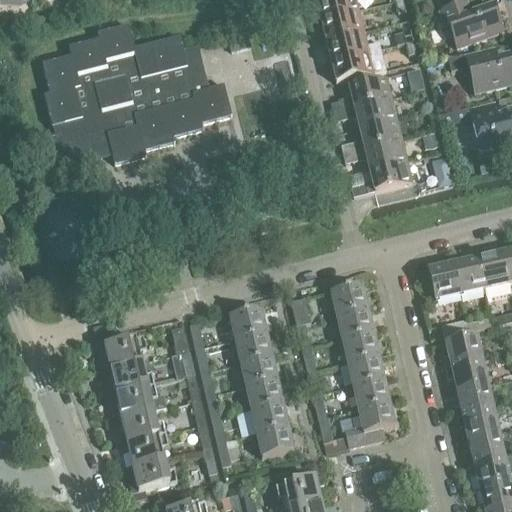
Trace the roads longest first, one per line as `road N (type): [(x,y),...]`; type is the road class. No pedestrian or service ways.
road 1 (residential): [(28,339),(356,257)]
road 2 (residential): [(356,257),(293,0)]
road 3 (residential): [(434,457),(389,249)]
road 4 (residential): [(92,511),(28,339)]
road 5 (residential): [(389,249),(511,218)]
